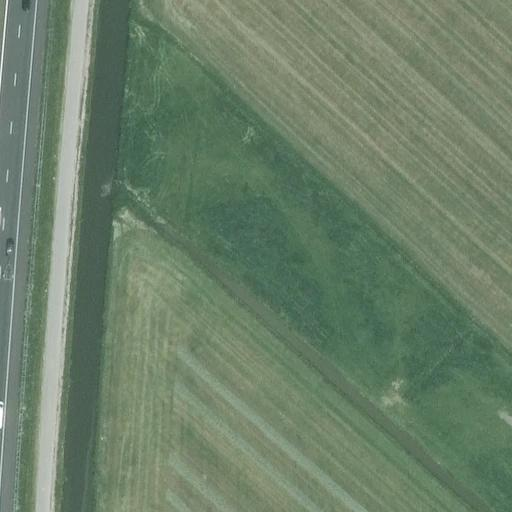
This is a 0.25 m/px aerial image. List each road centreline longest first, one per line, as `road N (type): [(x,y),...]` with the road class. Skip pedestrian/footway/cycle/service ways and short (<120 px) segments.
road 1 (unclassified): [(42,511),(75,0)]
road 2 (motorway): [(0,288),(24,0)]
